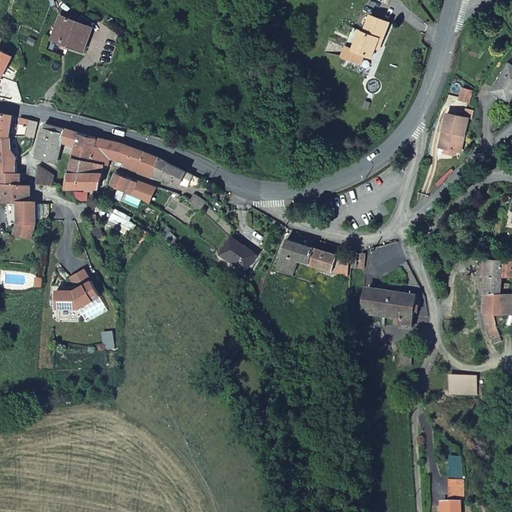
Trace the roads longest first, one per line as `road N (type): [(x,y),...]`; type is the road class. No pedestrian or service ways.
road 1 (residential): [(397,226),(434,321),(415,401),(419,511)]
road 2 (secondary): [(0,107),(145,142),(265,188)]
road 3 (secondary): [(265,188),(331,183),(390,149),(410,124)]
road 4 (residential): [(265,188),(269,209),(315,230),(360,236),(397,226)]
road 5 (residential): [(511,134),(397,226)]
road 6 (secondary): [(410,124),(454,0)]
